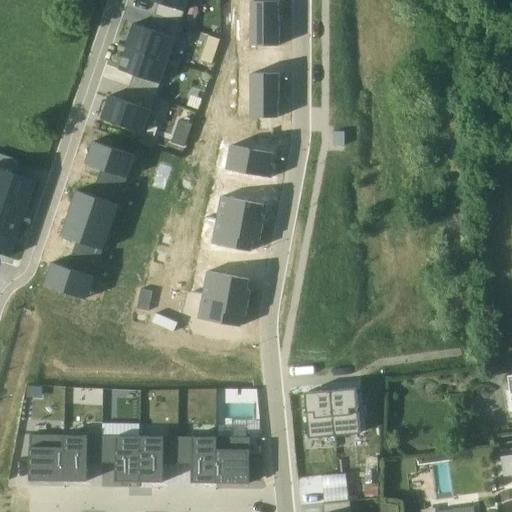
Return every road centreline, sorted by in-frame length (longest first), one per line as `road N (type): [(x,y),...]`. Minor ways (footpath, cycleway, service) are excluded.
road 1 (residential): [(300,0),(298,152),(268,323),(284,511)]
road 2 (residential): [(0,292),(27,264),(116,0)]
